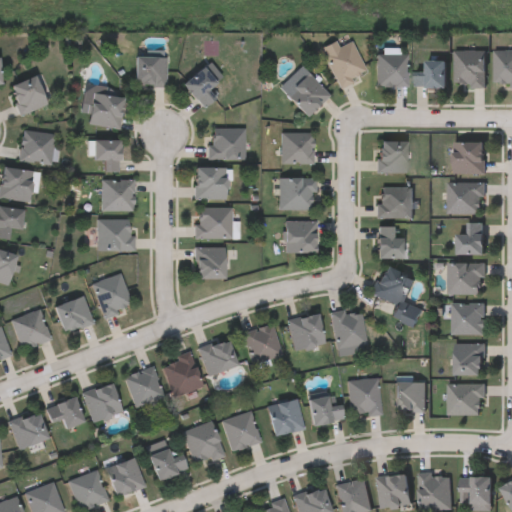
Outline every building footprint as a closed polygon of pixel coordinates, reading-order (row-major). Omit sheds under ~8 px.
[(324,52),(351,40),(365,72),(338,84),(324,52)] [(485,48),(485,84),(453,83),(454,48),(485,48)] [(511,48),(511,84),(494,84),(494,48),(511,48)] [(375,84),(375,52),(406,52),(406,84),(375,84)] [(134,54),(165,54),(165,83),(134,83),(134,54)] [(446,85),(414,85),(414,71),(424,71),(424,58),(446,58),(446,85)] [(199,102),(182,81),(202,65),(219,86),(199,102)] [(303,115),(283,91),(308,70),(328,93),(303,115)] [(8,86),(37,72),(50,99),(21,113),(8,86)] [(124,100),(93,95),(88,127),(120,131),(124,100)] [(244,159),(208,159),(208,127),(244,127),(244,159)] [(19,160),(21,130),(53,132),(51,162),(19,160)] [(280,162),(280,132),(312,132),(312,162),(280,162)] [(102,159),(92,159),(92,138),(119,138),(119,170),(102,170),(102,159)] [(404,171),(376,171),(376,140),(404,140),(404,171)] [(484,172),(452,172),(452,140),(484,140),(484,172)] [(0,196),(0,171),(1,165),(35,170),(31,201),(0,196)] [(192,198),(192,166),(225,166),(225,198),(192,198)] [(313,209),(277,209),(277,176),(313,176),(313,209)] [(132,178),(132,209),(99,209),(99,178),(132,178)] [(447,181),(483,181),(483,212),(447,212),(447,181)] [(412,217),(376,217),(376,186),(412,186),(412,217)] [(9,238),(0,236),(0,205),(24,209),(22,229),(10,227),(9,238)] [(230,206),(230,237),(194,237),(194,206),(230,206)] [(132,217),(132,249),(94,249),(94,217),(132,217)] [(282,219),(315,219),(315,250),(282,250),(282,219)] [(483,221),(483,253),(455,253),(455,233),(465,233),(465,221),(483,221)] [(374,257),(374,226),(392,226),(392,236),(401,236),(401,257),(374,257)] [(222,278),(193,278),(193,246),(222,246),(222,278)] [(4,285),(0,283),(0,248),(17,257),(4,285)] [(447,261),(483,261),(483,293),(447,293),(447,261)] [(393,302),(369,294),(379,266),(412,277),(404,301),(420,307),(414,326),(388,317),(393,302)] [(102,316),(90,282),(118,272),(131,306),(102,316)] [(90,323),(61,330),(55,303),(83,296),(90,323)] [(484,333),(451,333),(451,302),(484,302),(484,333)] [(329,312),(359,307),(366,347),(336,352),(329,312)] [(48,339),(19,348),(9,318),(38,308),(48,339)] [(324,343),(292,349),(286,317),(318,311),(324,343)] [(251,362),(242,330),(272,322),(281,354),(251,362)] [(0,329),(10,354),(0,357),(0,329)] [(206,374),(197,347),(228,336),(237,364),(206,374)] [(484,341),(484,372),(453,372),(453,341),(484,341)] [(160,361),(190,351),(202,385),(172,395),(160,361)] [(134,405),(123,374),(151,364),(162,396),(134,405)] [(380,413),(348,414),(347,378),(378,377),(380,413)] [(395,379),(425,379),(425,409),(395,409),(395,379)] [(122,409),(92,421),(81,391),(111,380),(122,409)] [(447,412),(447,381),(483,381),(483,412),(447,412)] [(333,403),(340,402),(343,418),(311,424),(307,398),(331,393),(333,403)] [(44,406),(75,394),(85,420),(65,428),(61,418),(51,423),(44,406)] [(266,404),(295,397),(302,428),(274,435),(266,404)] [(7,419),(38,408),(48,437),(17,448),(7,419)] [(220,419),(250,410),(259,441),(230,450),(220,419)] [(181,430),(211,420),(222,454),(192,464),(181,430)] [(146,445),(165,439),(171,458),(182,454),(187,469),(157,479),(146,445)] [(105,466),(133,456),(143,485),(115,495),(105,466)] [(67,479),(95,468),(107,499),(79,510),(67,479)] [(380,506),(377,475),(409,471),(412,503),(380,506)] [(451,471),(452,507),(419,508),(419,472),(451,471)] [(462,475),(493,475),(493,508),(472,508),(472,501),(462,501),(462,475)] [(371,508),(353,511),(340,511),(335,483),(364,477),(371,508)] [(511,501),(502,483),(511,477),(511,501)] [(63,511),(30,511),(23,492),(51,481),(63,511)] [(295,511),(291,495),(324,485),(331,511),(295,511)] [(22,511),(0,511),(0,500),(16,495),(22,511)] [(255,511),(254,508),(284,499),(287,511),(255,511)]
